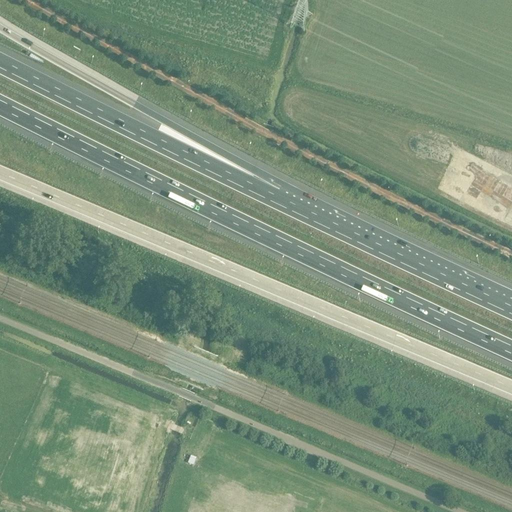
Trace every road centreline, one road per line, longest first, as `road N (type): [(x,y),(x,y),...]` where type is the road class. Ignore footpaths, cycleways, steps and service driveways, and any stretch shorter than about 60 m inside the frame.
road 1 (motorway): [(0,104),(511,350)]
road 2 (motorway): [(0,173),(511,388)]
road 3 (motorway): [(275,196),(162,120),(0,29)]
road 4 (motorway): [(275,196),(0,60)]
road 5 (motorway): [(511,307),(275,196)]
